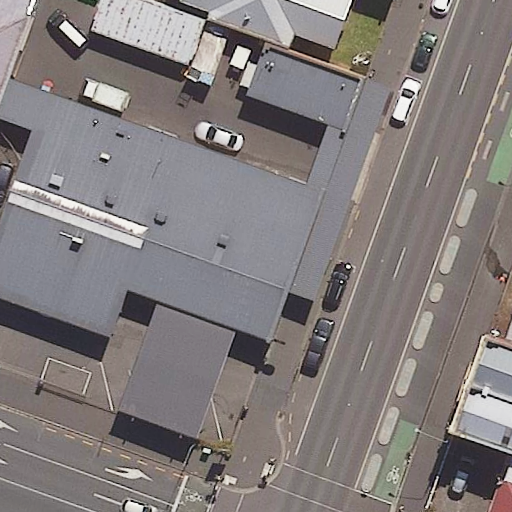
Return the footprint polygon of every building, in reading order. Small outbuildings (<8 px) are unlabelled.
[(52,0),(0,0),(0,120),(7,123),(52,0)] [(232,30),(145,0),(102,0),(92,31),(192,65),(188,76),(213,85),(232,30)] [(160,0),(291,48),(296,33),(338,49),(355,0),(160,0)] [(338,174),(45,82),(0,224),(0,280),(151,328),(128,400),(214,427),(245,328),(285,340),(338,174)] [(511,353),(505,351),(499,349),(484,390),(511,399),(511,353)] [(467,437),(511,452),(511,399),(484,390),(467,437)] [(511,511),(511,471),(497,511),(511,511)]
